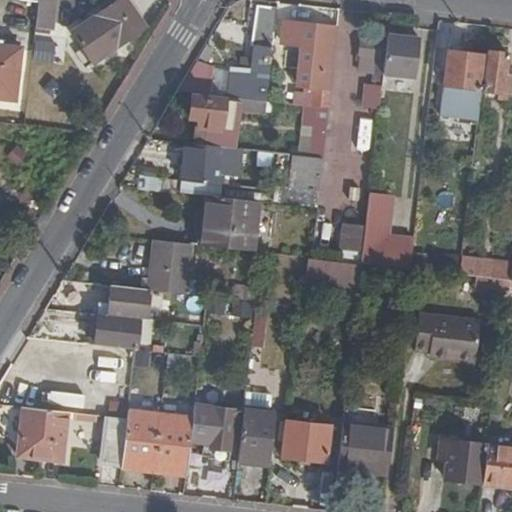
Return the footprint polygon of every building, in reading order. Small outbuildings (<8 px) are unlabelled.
[(141,30),(121,1),(70,34),(90,62),(141,30)] [(267,104),(276,4),(258,2),(255,26),(253,29),(251,47),(253,47),(251,72),(232,71),(229,99),(256,102),(267,104)] [(328,110),(337,31),(304,27),(302,29),(285,27),(282,47),(301,49),(298,86),(315,88),(313,109),(328,110)] [(414,81),(418,40),(386,37),(386,45),(382,77),(382,78),(414,81)] [(382,77),(386,45),(360,42),(360,50),(359,59),(371,60),(371,76),(382,77)] [(0,102),(13,104),(19,54),(0,51),(0,102)] [(482,58),(447,54),(444,89),(478,93),(482,58)] [(508,57),(485,54),(485,58),(481,93),(481,94),(511,97),(511,85),(511,80),(505,80),(508,57)] [(190,95),(203,96),(204,85),(188,79),(179,94),(190,95)] [(360,82),(359,108),(377,108),(378,83),(360,82)] [(254,114),(256,102),(229,99),(203,96),(190,95),(187,121),(198,121),(195,146),(225,149),(234,150),(238,113),(254,114)] [(323,160),(328,110),(313,109),(293,107),(291,125),(303,127),(301,158),(323,160)] [(368,150),(372,119),(358,117),(354,149),(368,150)] [(478,122),(475,157),(484,158),(488,124),(478,122)] [(195,146),(186,145),(181,194),(208,197),(220,199),(223,173),(230,173),(231,164),(224,163),(225,149),(195,146)] [(17,167),(25,159),(17,152),(10,161),(17,167)] [(320,193),(323,160),(301,158),(294,157),(288,207),(318,210),(320,193)] [(220,199),(208,197),(202,247),(252,253),(257,203),(220,199)] [(367,217),(392,220),(394,201),(369,198),(367,217)] [(403,270),(412,272),(415,243),(390,240),(392,220),(367,217),(361,266),(403,270)] [(189,245),(155,241),(150,292),(184,296),(189,245)] [(433,256),(432,274),(462,277),(464,259),(433,256)] [(511,264),(464,259),(462,277),(476,278),(505,282),(511,282),(511,275),(511,264)] [(304,292),(357,291),(356,260),(303,262),(304,292)] [(474,292),(504,296),(505,282),(476,278),(474,292)] [(97,309),(96,315),(106,316),(137,320),(146,321),(150,292),(109,287),(107,310),(97,309)] [(256,304),(258,289),(233,287),(231,301),(256,304)] [(252,349),(262,350),(267,311),(256,310),(252,349)] [(106,316),(96,315),(93,344),(134,349),(137,320),(106,316)] [(415,354),(429,355),(439,356),(439,363),(473,366),(478,323),(418,317),(415,354)] [(168,367),(199,370),(200,356),(170,353),(168,367)] [(53,404),(91,409),(92,395),(55,390),(53,404)] [(193,419),(191,442),(211,444),(210,461),(229,463),(232,445),(236,407),(195,402),(193,419)] [(68,412),(24,406),(19,456),(62,460),(67,418),(68,412)] [(123,460),(122,469),(187,476),(191,442),(193,419),(128,411),(127,419),(123,460)] [(245,412),(239,460),(273,464),(278,415),(245,412)] [(127,419),(108,417),(104,458),(123,460),(127,419)] [(327,463),(332,428),(287,423),(284,458),(327,463)] [(343,424),(338,466),(390,472),(394,431),(343,424)] [(448,481),(483,484),(487,447),(443,442),(442,462),(449,463),(448,481)] [(511,449),(487,447),(483,484),(511,486),(511,449)]
